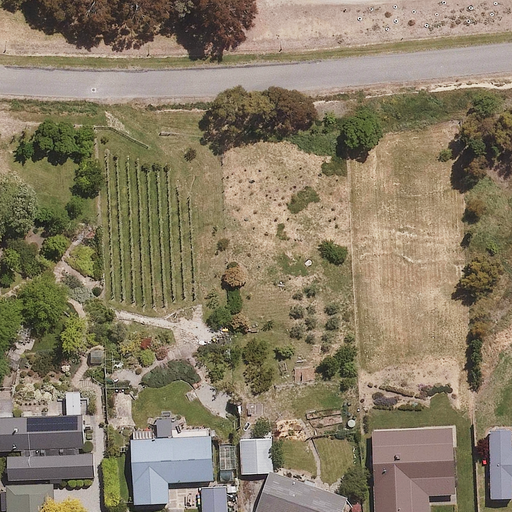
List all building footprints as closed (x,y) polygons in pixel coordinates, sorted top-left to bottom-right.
[(97,447),(88,447),(88,412),(81,412),(80,385),(49,386),(49,411),(3,412),(3,448),(7,448),(8,477),(54,476),(98,475),(97,447)] [(458,419),(371,422),(373,511),(431,511),(431,491),(460,491),(458,419)] [(511,420),(489,421),(490,495),(511,494),(511,420)] [(216,431),(131,435),(133,499),(168,497),(167,479),(218,477),(216,431)] [(269,433),(240,434),(242,470),(270,469),(269,433)] [(271,466),(256,510),(263,511),(343,511),(350,493),(271,466)] [(54,511),(54,476),(8,477),(8,511),(54,511)] [(226,511),(225,482),(199,483),(200,511),(226,511)]
